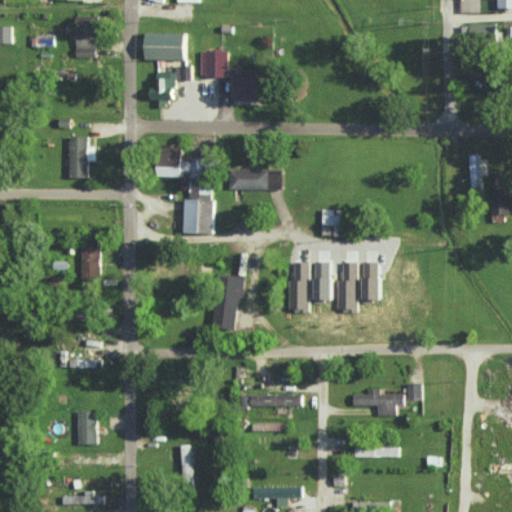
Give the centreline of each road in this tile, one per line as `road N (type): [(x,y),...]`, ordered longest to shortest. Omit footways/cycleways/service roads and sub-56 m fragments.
road 1 (residential): [(129,511),(130,124)]
road 2 (residential): [(511,349),(127,352)]
road 3 (residential): [(130,124),(511,129)]
road 4 (residential): [(470,350),(464,511)]
road 5 (residential): [(321,351),(321,511)]
road 6 (residential): [(450,128),(446,0)]
road 7 (residential): [(127,194),(0,192)]
road 8 (residential): [(130,124),(129,0)]
